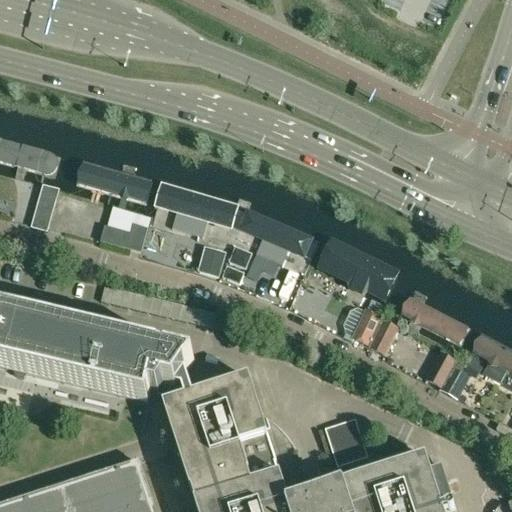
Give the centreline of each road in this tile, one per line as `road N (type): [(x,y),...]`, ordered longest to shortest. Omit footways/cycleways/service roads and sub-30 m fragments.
road 1 (unclassified): [(511,443),(297,327),(0,230)]
road 2 (primary): [(472,177),(298,90),(22,0)]
road 3 (primary): [(0,62),(255,132),(453,220)]
road 4 (unclassified): [(511,62),(472,177)]
